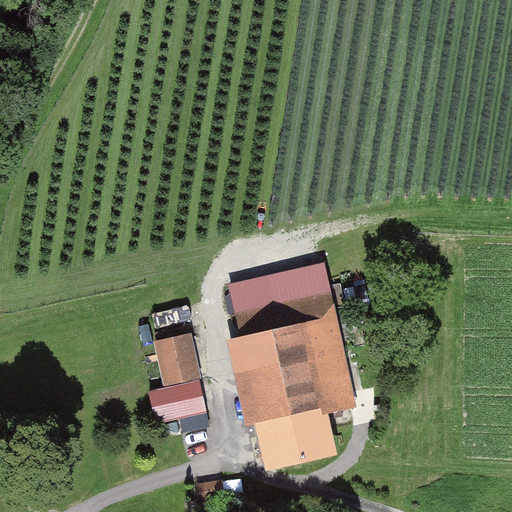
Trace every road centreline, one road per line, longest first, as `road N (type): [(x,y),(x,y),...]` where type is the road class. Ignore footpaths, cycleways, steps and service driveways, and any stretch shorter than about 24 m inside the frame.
road 1 (track): [(381,511),(225,466),(210,329),(224,280)]
road 2 (track): [(0,184),(99,0)]
road 3 (track): [(87,511),(134,489),(225,466)]
